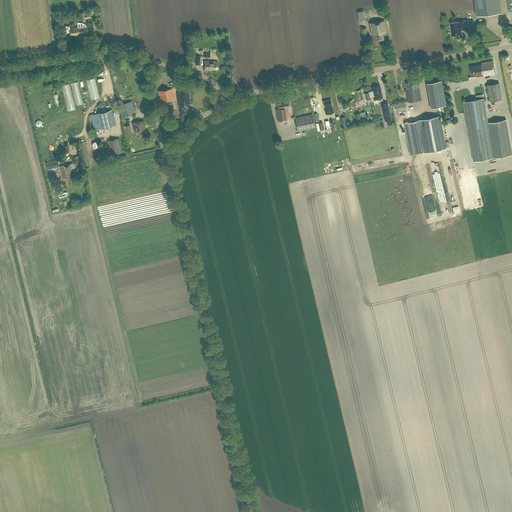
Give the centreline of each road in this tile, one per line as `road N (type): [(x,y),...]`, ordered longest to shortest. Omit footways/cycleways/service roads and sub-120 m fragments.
road 1 (unclassified): [(252,511),(169,166),(189,126),(227,100)]
road 2 (unclassified): [(227,100),(511,46)]
road 3 (unclassified): [(227,100),(208,80),(119,52),(0,68)]
